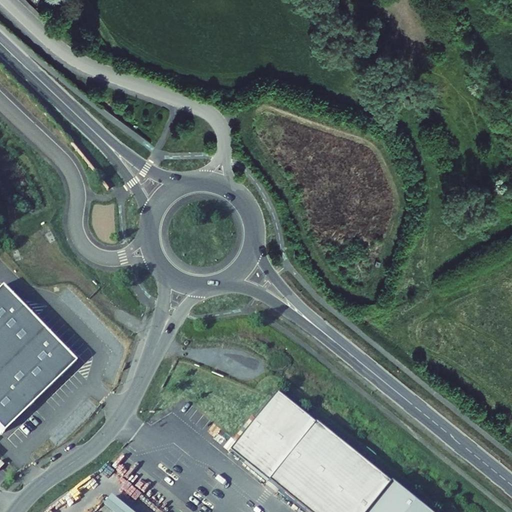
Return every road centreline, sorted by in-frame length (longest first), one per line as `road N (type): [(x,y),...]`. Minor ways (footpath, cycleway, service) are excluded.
road 1 (residential): [(6,0),(78,60),(210,113),(225,143)]
road 2 (primary): [(318,328),(511,485)]
road 3 (residential): [(152,357),(110,432),(14,511)]
road 4 (residential): [(109,258),(79,237),(77,187),(66,163),(0,100)]
road 5 (primary): [(0,42),(97,134)]
